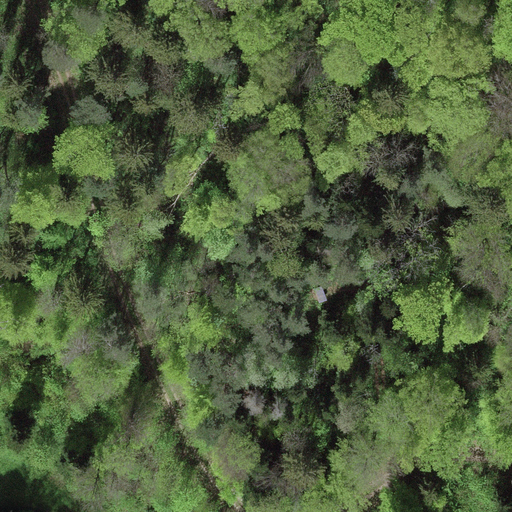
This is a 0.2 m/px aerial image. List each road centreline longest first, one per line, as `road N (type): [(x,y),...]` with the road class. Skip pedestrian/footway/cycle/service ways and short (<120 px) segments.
road 1 (track): [(277,511),(208,478),(96,228),(82,120),(66,61),(35,0)]
road 2 (track): [(511,446),(428,458),(325,511)]
